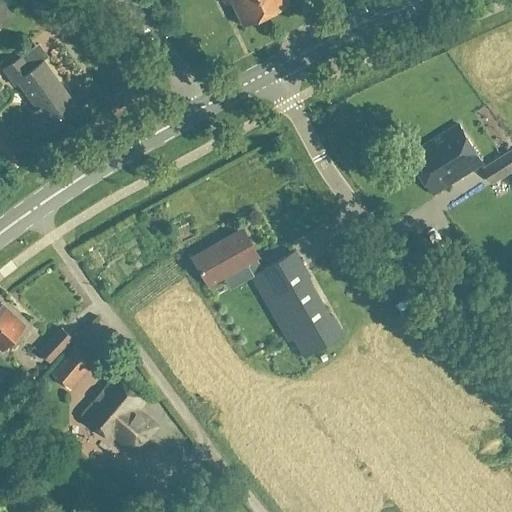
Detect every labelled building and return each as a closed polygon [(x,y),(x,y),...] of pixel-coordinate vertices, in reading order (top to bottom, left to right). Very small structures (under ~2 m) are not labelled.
[(0,0),(0,23),(12,15),(0,0)] [(223,0),(225,3),(230,0),(242,25),(289,3),(287,0),(223,0)] [(76,105),(43,59),(32,68),(22,55),(3,69),(14,84),(18,81),(37,108),(31,112),(45,132),(43,133),(45,137),(66,122),(61,116),(76,105)] [(484,162),(463,129),(459,123),(410,154),(434,192),(463,174),(484,162)] [(493,182),(511,170),(511,149),(484,167),(493,182)] [(182,221),(165,229),(171,241),(188,233),(182,221)] [(329,315),(306,276),(309,274),(295,250),(263,268),(256,256),(258,255),(243,228),(193,257),(208,283),(247,261),(253,273),(251,274),(289,340),(295,337),(305,355),(343,333),(332,314),(329,315)] [(304,263),(316,256),(303,232),(291,239),(304,263)] [(0,347),(2,350),(26,324),(1,302),(0,302),(0,347)] [(51,361),(73,337),(61,326),(39,350),(51,361)] [(95,362),(83,352),(75,345),(51,374),(71,390),(95,362)] [(161,424),(139,406),(143,400),(116,378),(83,415),(111,439),(112,437),(134,456),(161,424)]
